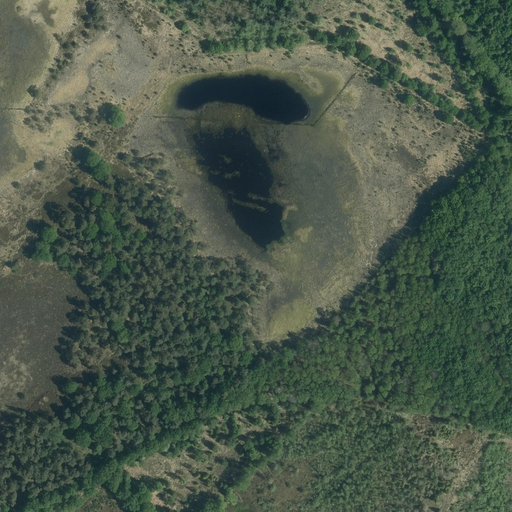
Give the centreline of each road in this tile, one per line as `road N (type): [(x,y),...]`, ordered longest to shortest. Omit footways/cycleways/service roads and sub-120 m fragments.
road 1 (track): [(9,511),(200,418),(263,402),(357,398),(511,434)]
road 2 (track): [(511,186),(411,0)]
